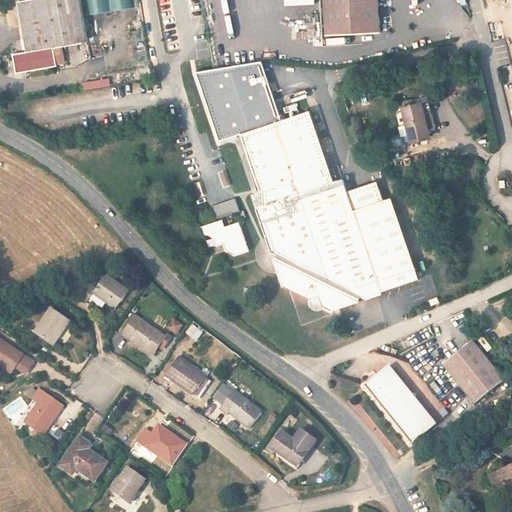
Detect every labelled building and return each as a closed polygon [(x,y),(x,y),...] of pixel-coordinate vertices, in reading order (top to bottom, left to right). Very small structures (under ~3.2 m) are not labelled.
[(29,52),(52,46),(87,36),(77,0),(28,0),(17,3),(29,52)] [(388,34),(384,0),(328,0),(332,39),(388,34)] [(58,66),(52,46),(29,52),(16,55),(21,75),(58,66)] [(262,61),(197,72),(221,140),(236,135),(282,118),(262,61)] [(433,127),(443,124),(438,99),(402,106),(409,141),(434,136),(433,127)] [(282,118),(236,135),(256,193),(258,192),(259,206),(252,209),(267,253),(271,254),(269,258),(280,288),(308,300),(315,298),(317,304),(330,310),(356,300),(358,295),(366,297),(379,292),(378,290),(415,277),(387,195),(379,198),(349,208),(343,190),(339,178),(330,181),(305,110),(282,118)] [(372,179),(343,190),(349,208),(379,198),(372,179)] [(247,195),(252,209),(259,206),(258,192),(256,193),(247,195)] [(230,199),(205,208),(210,221),(235,212),(230,199)] [(232,257),(244,252),(234,222),(221,226),(219,219),(198,227),(201,235),(208,238),(211,248),(218,246),(220,252),(232,257)] [(94,293),(117,309),(130,291),(106,274),(97,288),(86,281),(76,296),(87,303),(94,293)] [(55,344),(71,321),(53,309),(37,332),(55,344)] [(171,340),(132,313),(120,332),(158,358),(171,340)] [(172,318),(168,329),(178,333),(182,323),(172,318)] [(31,368),(35,361),(0,336),(0,363),(13,372),(17,367),(20,361),(31,368)] [(488,351),(476,336),(446,359),(478,398),(498,381),(507,374),(488,351)] [(196,393),(208,376),(180,356),(168,372),(196,393)] [(20,361),(17,367),(27,374),(31,368),(20,361)] [(410,441),(436,421),(391,361),(364,381),(410,441)] [(44,435),(64,405),(39,388),(33,397),(40,402),(26,423),(44,435)] [(240,395),(231,388),(227,395),(235,401),(240,395)] [(249,427),(261,410),(240,395),(235,401),(227,395),(218,407),(226,414),(228,411),(249,427)] [(165,460),(180,439),(159,425),(153,435),(144,429),(136,440),(165,460)] [(293,438),(283,430),(272,446),(288,457),(286,460),(295,467),(315,438),(300,428),(293,438)] [(95,479),(107,462),(88,450),(91,446),(79,438),(60,466),(73,474),(77,467),(95,479)] [(511,456),(495,464),(499,474),(505,471),(511,486),(511,456)] [(499,474),(495,464),(486,467),(490,478),(499,474)] [(131,503),(147,479),(129,468),(113,491),(131,503)]
